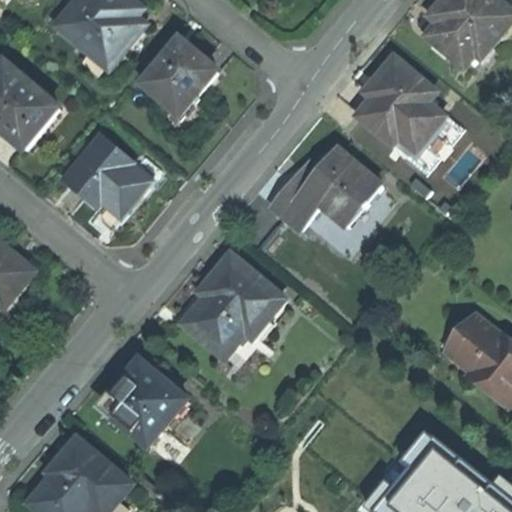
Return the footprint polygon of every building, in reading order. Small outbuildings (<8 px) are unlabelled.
[(86,0),(63,29),(112,70),(147,28),(136,19),(142,12),(144,14),(145,13),(129,0),(86,0)] [(433,39),(467,68),(479,54),(484,58),(511,24),(511,14),(494,0),(451,0),(444,8),(452,15),(433,39)] [(149,89),(184,118),(220,75),(202,60),(185,46),(149,89)] [(403,138),(420,152),(446,120),(429,106),(437,96),(399,64),(389,75),(381,85),(388,91),(365,119),(397,146),(403,138)] [(62,112),(10,69),(0,80),(0,127),(2,130),(29,152),(62,112)] [(81,195),(99,210),(105,203),(125,219),(163,174),(143,157),(136,166),(106,141),(69,185),(81,195)] [(278,210),(305,232),(325,208),(351,230),(385,190),(343,155),(326,174),(315,165),(296,188),(278,210)] [(0,308),(4,304),(9,309),(37,274),(35,272),(35,273),(11,254),(0,245),(0,308)] [(190,327),(229,359),(236,351),(248,361),(263,343),(257,339),(287,302),(236,260),(219,280),(206,295),(212,300),(190,327)] [(472,379),(511,411),(511,342),(506,337),(504,338),(480,318),(450,355),(475,375),(472,379)] [(110,411),(154,448),(190,404),(146,367),(129,388),(110,411)] [(393,485),(373,510),(374,511),(511,511),(511,481),(507,478),(501,487),(434,433),(407,465),(417,473),(401,492),(393,485)] [(42,511),(94,511),(96,510),(98,511),(113,511),(134,487),(82,444),(55,476),(59,479),(36,507),(42,511)]
